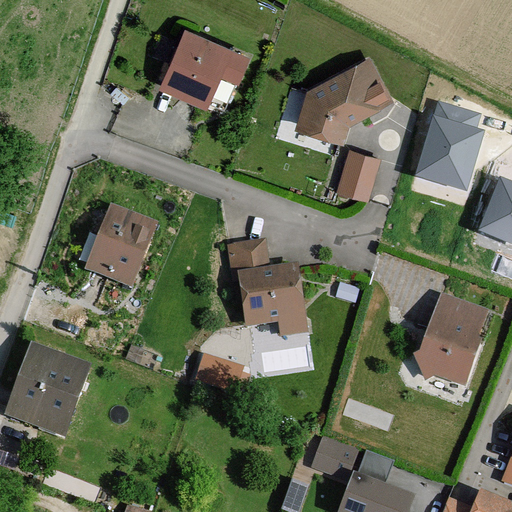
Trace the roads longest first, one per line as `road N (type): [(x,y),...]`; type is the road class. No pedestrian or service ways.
road 1 (residential): [(77,135),(367,238)]
road 2 (residential): [(0,352),(77,135)]
road 3 (residential): [(77,135),(119,0)]
